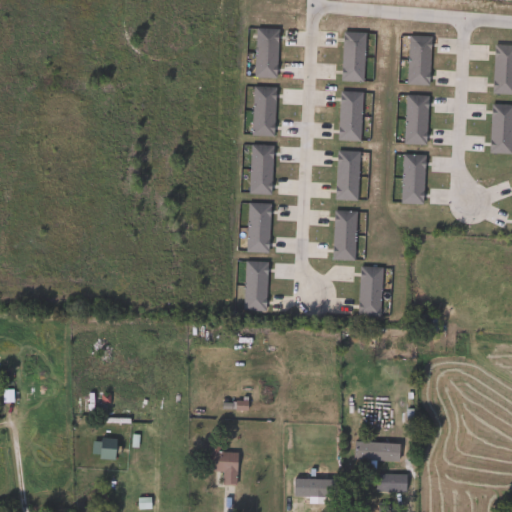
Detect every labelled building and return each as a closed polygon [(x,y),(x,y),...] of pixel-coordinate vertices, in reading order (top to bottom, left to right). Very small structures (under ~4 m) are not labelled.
[(274,29),(273,78),(251,78),(252,29),(274,29)] [(359,82),(337,81),(339,32),(361,33),(359,82)] [(426,85),(404,85),(404,35),(427,36),(426,85)] [(511,45),(511,95),(489,95),(490,45),(511,45)] [(271,88),(270,137),(248,136),(250,87),(271,88)] [(358,92),(357,142),(335,141),(336,92),(358,92)] [(400,145),(402,96),(424,96),(422,145),(400,145)] [(510,105),(508,154),(486,153),(488,105),(510,105)] [(269,146),(268,195),(246,195),(246,146),(269,146)] [(354,200),(332,200),(332,150),(354,150),(354,200)] [(419,204),(397,204),(398,155),(420,155),(419,204)] [(265,253),(243,253),(244,204),(266,204),(265,253)] [(329,260),(329,212),(351,212),(351,260),(329,260)] [(262,311),(240,311),(241,262),(263,262),(262,311)] [(356,267),(378,268),(377,317),(355,317),(356,267)] [(432,315),(432,332),(407,332),(407,315),(432,315)] [(349,461),(350,443),(395,444),(395,462),(349,461)] [(202,472),(203,447),(219,447),(219,453),(234,453),(233,486),(219,486),(219,472),(202,472)] [(290,495),(290,477),(310,477),(310,469),(322,469),(322,495),(290,495)] [(402,475),(402,493),(372,493),(372,475),(402,475)]
